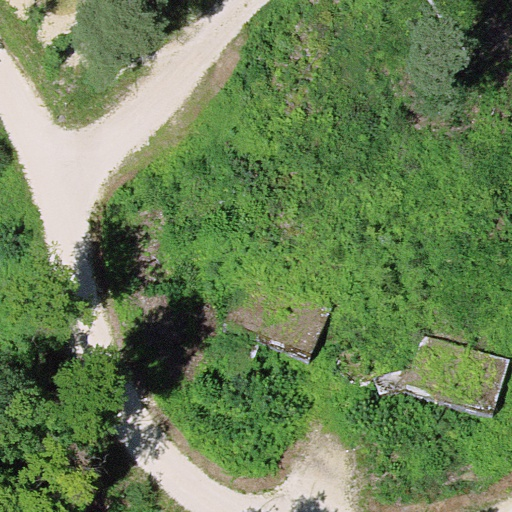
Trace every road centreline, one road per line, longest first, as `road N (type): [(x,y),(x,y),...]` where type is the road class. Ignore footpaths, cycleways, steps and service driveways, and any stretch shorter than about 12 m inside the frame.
road 1 (track): [(250,511),(143,390),(82,297),(60,154),(0,56)]
road 2 (track): [(60,154),(168,52),(246,0)]
